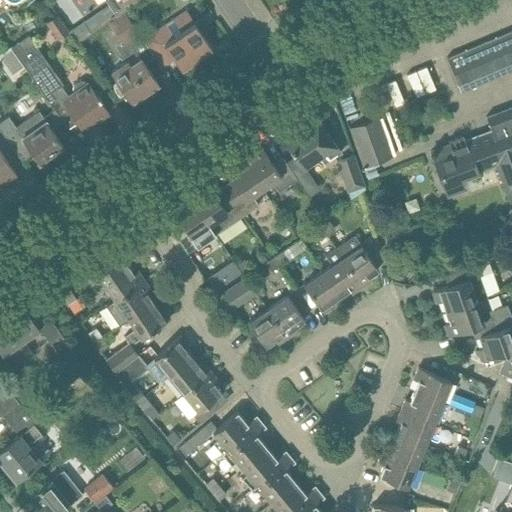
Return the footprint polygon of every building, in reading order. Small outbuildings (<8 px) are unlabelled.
[(106,0),(117,15),(124,11),(138,0),(106,0)] [(144,38),(162,65),(173,58),(180,68),(211,47),(200,32),(206,28),(200,18),(194,22),(186,10),(144,38)] [(154,56),(124,12),(109,22),(123,43),(127,40),(135,52),(125,59),(126,61),(111,72),(115,77),(106,83),(114,95),(123,90),(131,101),(137,97),(140,102),(155,92),(151,87),(157,83),(143,61),(152,55),(153,57),(154,56)] [(58,39),(68,32),(57,16),(47,22),(58,39)] [(82,22),(69,32),(77,43),(90,33),(82,22)] [(511,30),(484,42),(448,56),(452,67),(451,68),(461,91),(511,70),(511,30)] [(41,52),(23,64),(54,109),(63,123),(67,128),(77,121),(84,132),(96,124),(95,122),(108,112),(98,99),(100,97),(98,94),(96,95),(87,82),(85,84),(83,81),(80,80),(71,86),(71,90),(72,93),(66,97),(58,84),(61,82),(41,52)] [(426,64),(394,78),(404,101),(436,87),(426,64)] [(433,151),(429,152),(431,156),(434,155),(448,193),(462,188),(459,179),(496,165),(511,207),(511,106),(486,116),(490,130),(464,140),(462,135),(448,140),(449,145),(433,151)] [(32,152),(39,162),(41,160),(44,161),(52,156),(53,153),(63,145),(38,110),(15,127),(7,116),(0,120),(0,129),(21,160),(32,152)] [(312,110),(279,132),(295,155),(285,162),(293,173),(304,166),(319,156),(323,153),(328,160),(340,152),(326,132),(320,122),(312,110)] [(378,117),(349,127),(363,167),(392,157),(378,117)] [(259,145),(241,158),(262,188),(272,181),(279,191),(297,179),(282,158),(273,165),(259,145)] [(0,188),(17,177),(0,150),(0,188)] [(364,185),(358,169),(353,154),(336,160),(347,191),(364,185)] [(252,195),(262,188),(241,158),(223,170),(231,182),(223,188),(242,216),(258,205),(252,195)] [(206,182),(188,194),(215,234),(242,216),(223,188),(214,194),(206,182)] [(187,253),(215,234),(188,194),(170,206),(181,224),(171,231),(187,253)] [(328,220),(320,226),(325,233),(333,227),(328,220)] [(325,233),(320,226),(311,233),(316,239),(325,233)] [(105,234),(70,258),(74,264),(78,270),(79,269),(91,288),(102,281),(127,264),(121,255),(125,252),(118,242),(112,245),(105,234)] [(334,247),(361,287),(371,280),(368,276),(378,269),(361,245),(351,251),(344,241),(334,247)] [(331,264),(322,270),(339,295),(348,289),(351,293),(361,287),(334,247),(324,254),(331,264)] [(287,259),(282,253),(274,258),(278,265),(287,259)] [(278,265),(274,258),(265,265),(270,271),(278,265)] [(443,274),(430,279),(435,290),(433,291),(435,296),(434,296),(436,302),(442,300),(446,311),(476,300),(476,301),(487,297),(486,295),(484,288),(479,275),(482,274),(477,262),(468,266),(443,274)] [(102,281),(115,299),(144,280),(137,270),(133,273),(127,264),(102,281)] [(333,305),(330,301),(339,295),(322,270),(303,284),(323,313),(333,305)] [(256,291),(246,277),(246,276),(222,292),(232,307),(256,291)] [(115,299),(105,306),(117,325),(127,318),(152,301),(146,292),(150,290),(144,280),(115,299)] [(63,296),(68,303),(74,299),(69,291),(63,296)] [(287,295),(267,308),(287,337),(297,330),(294,326),(304,320),(287,295)] [(450,322),(444,324),(446,330),(447,330),(449,335),(469,328),(474,339),(479,337),(479,336),(498,330),(498,329),(511,324),(511,318),(507,304),(491,310),(487,297),(476,301),(476,300),(446,311),(450,322)] [(74,299),(68,303),(74,312),(81,308),(74,299)] [(80,322),(105,305),(102,300),(77,317),(80,322)] [(105,358),(114,371),(137,354),(130,344),(169,318),(162,308),(158,310),(152,301),(127,318),(135,329),(124,336),(128,342),(105,358)] [(30,353),(21,339),(27,335),(29,339),(38,332),(36,329),(37,329),(22,307),(0,321),(0,348),(2,352),(4,351),(13,365),(30,353)] [(277,344),(287,337),(267,308),(248,321),(265,346),(274,340),(277,344)] [(479,337),(474,339),(477,349),(479,355),(480,355),(482,360),(500,354),(501,357),(505,358),(511,361),(511,334),(511,324),(498,329),(498,330),(479,336),(479,337)] [(88,334),(93,341),(100,336),(96,329),(88,334)] [(82,367),(61,335),(50,343),(71,374),(82,367)] [(153,357),(146,364),(148,367),(147,368),(159,383),(168,375),(191,356),(184,348),(188,344),(180,335),(153,357)] [(100,336),(93,341),(99,350),(106,345),(100,336)] [(146,364),(137,354),(114,371),(123,385),(147,368),(148,367),(146,364)] [(191,356),(168,375),(182,392),(209,370),(202,361),(198,364),(191,356)] [(413,390),(441,402),(450,380),(417,367),(413,378),(417,380),(413,390)] [(182,392),(197,410),(193,414),(199,422),(215,409),(209,401),(221,391),(213,383),(217,379),(209,370),(182,392)] [(0,416),(2,415),(18,402),(0,375),(0,416)] [(130,393),(136,401),(142,396),(136,388),(130,393)] [(400,409),(432,422),(441,402),(413,390),(409,400),(404,398),(400,409)] [(157,413),(142,396),(136,401),(151,419),(157,413)] [(31,410),(26,414),(18,402),(2,415),(10,425),(12,424),(20,434),(0,450),(0,460),(14,479),(39,460),(29,448),(43,437),(34,425),(39,420),(31,410)] [(478,417),(481,408),(472,404),(469,413),(478,417)] [(396,432),(424,444),(432,422),(400,409),(396,420),(400,422),(396,432)] [(211,442),(221,454),(261,421),(256,415),(247,422),(236,410),(216,428),(210,421),(178,447),(184,454),(212,431),(217,437),(211,442)] [(478,417),(469,413),(464,423),(474,427),(478,417)] [(257,434),(266,427),(261,421),(221,454),(230,465),(236,460),(241,466),(266,446),(257,434)] [(172,431),(165,436),(172,444),(178,439),(172,431)] [(383,452),(415,465),(424,444),(396,432),(392,442),(387,440),(383,452)] [(276,457),(266,446),(241,466),(246,472),(241,477),(250,489),(290,456),(285,450),(276,457)] [(451,457),(460,460),(464,450),(455,446),(451,457)] [(415,465),(383,452),(378,463),(383,465),(378,475),(406,486),(415,465)] [(265,495),(270,501),(295,481),(286,469),(295,462),(290,456),(250,489),(260,500),(265,495)] [(495,510),(494,511),(511,511),(511,463),(498,459),(491,477),(511,484),(507,494),(508,494),(510,489),(511,489),(511,511),(500,511),(495,510)] [(79,496),(68,482),(70,479),(62,470),(50,480),(50,479),(30,496),(42,511),(60,511),(70,504),(79,496)] [(459,483),(462,475),(453,471),(450,479),(459,483)] [(102,474),(84,489),(94,501),(112,486),(102,474)] [(204,483),(211,491),(217,486),(210,478),(204,483)] [(459,483),(450,479),(445,490),(454,494),(459,483)] [(270,511),(269,511),(293,511),(319,491),(314,485),(305,493),(295,481),(270,501),(275,507),(270,511)] [(223,493),(217,486),(211,491),(217,498),(223,493)] [(321,511),(315,505),(324,497),(319,491),(293,511),(321,511)] [(471,511),(494,511),(497,506),(477,498),(471,511)]
